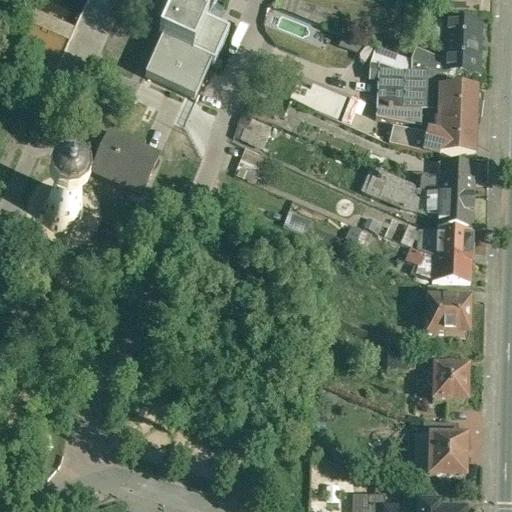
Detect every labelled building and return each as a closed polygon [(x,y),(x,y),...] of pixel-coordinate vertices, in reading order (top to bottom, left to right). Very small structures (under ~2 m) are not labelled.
[(216,0),(146,0),(166,9),(152,42),(156,44),(140,80),(190,103),(207,66),(211,68),(229,30),(207,20),(216,0)] [(335,21),(288,0),(279,0),(275,9),(329,34),(335,21)] [(479,24),(446,22),(445,60),(444,74),(445,74),(476,80),(479,24)] [(445,60),(415,51),(411,64),(444,77),(445,74),(444,74),(445,60)] [(405,72),(380,63),(379,68),(378,68),(376,122),(420,131),(421,113),(440,114),(441,91),(446,91),(446,78),(444,78),(444,77),(411,64),(410,64),(410,72),(405,72)] [(297,92),(292,102),(336,122),(345,101),(315,87),(310,98),(297,92)] [(446,91),(441,91),(440,114),(440,139),(393,130),(389,147),(439,159),(475,160),(477,92),(446,91)] [(270,130),(249,122),(241,140),(262,149),(270,130)] [(159,159),(108,137),(92,175),(142,198),(159,159)] [(264,160),(245,152),(237,169),(256,178),(264,160)] [(473,169),(441,168),(441,180),(428,180),(429,197),(434,199),(473,199),(473,169)] [(411,189),(395,182),(395,181),(383,176),(382,181),(378,179),(377,184),(383,187),(379,197),(401,208),(400,211),(408,215),(426,215),(426,219),(440,219),(440,228),(472,229),(473,199),(434,199),(429,197),(411,189)] [(428,179),(412,178),(411,189),(429,197),(428,180),(428,179)] [(74,193),(69,192),(63,191),(58,193),(53,195),(49,198),(46,202),(45,206),(43,211),(44,216),(46,223),(48,227),(50,229),(55,232),(59,234),(66,235),(72,233),(76,231),(79,229),(81,226),(97,233),(102,223),(86,216),(86,212),(85,207),(83,201),(80,198),(77,195),(74,193)] [(284,216),(265,208),(261,218),(280,225),(284,216)] [(312,223),(291,214),(285,229),(306,238),(312,223)] [(472,239),(434,236),(429,234),(416,234),(416,253),(433,261),(471,262),(472,239)] [(416,253),(413,252),(408,265),(433,275),(433,261),(416,253)] [(471,262),(433,261),(433,275),(432,283),(470,285),(471,262)] [(468,304),(446,304),(446,290),(428,290),(426,338),(466,340),(468,304)] [(406,359),(385,359),(385,373),(406,374),(406,359)] [(467,371),(432,370),(432,405),(467,406),(467,371)] [(458,430),(430,429),(430,440),(458,440),(458,430)] [(458,440),(430,440),(429,480),(436,480),(436,481),(438,483),(448,484),(450,481),(450,480),(465,481),(465,471),(466,471),(466,451),(465,451),(466,441),(458,440)] [(335,475),(312,475),(312,490),(335,491),(335,475)] [(383,496),(366,496),(366,497),(366,511),(382,511),(383,510),(384,510),(383,496)] [(366,511),(366,497),(350,498),(350,511),(366,511)]
